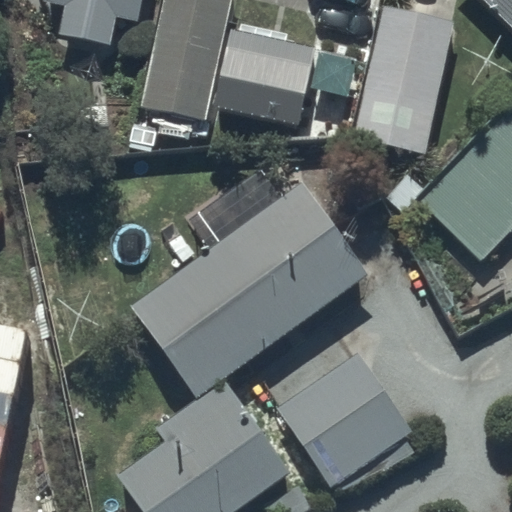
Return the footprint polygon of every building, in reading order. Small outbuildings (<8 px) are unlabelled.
[(56,0),(65,2),(59,32),(111,42),(117,11),(139,16),(142,0),(56,0)] [(232,0),(165,0),(143,103),(138,102),(132,128),(182,139),(188,115),(207,119),(232,0)] [(511,0),(484,0),(511,25),(511,0)] [(458,19),(380,2),(352,135),(430,152),(458,19)] [(316,45),(233,26),(215,102),(298,121),(316,45)] [(511,116),(503,108),(418,197),(481,258),(511,226),(511,116)] [(371,271),(303,177),(280,192),(263,169),(190,222),(207,245),(131,301),(199,396),(371,271)] [(357,348),(276,403),(331,488),(334,485),(338,491),(410,452),(402,437),(412,431),(357,348)] [(143,511),(227,511),(289,468),(230,385),(199,408),(192,398),(155,424),(165,437),(115,473),(143,511)]
